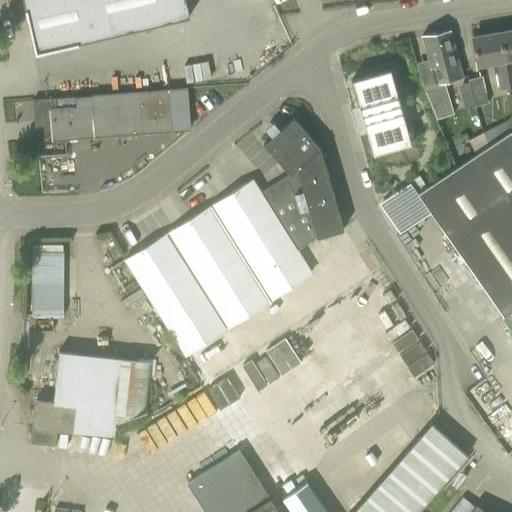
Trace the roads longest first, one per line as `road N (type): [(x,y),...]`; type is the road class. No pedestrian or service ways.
road 1 (unknown): [(0,465),(82,464),(239,372),(336,286),(354,241),(355,204)]
road 2 (residential): [(313,54),(131,200),(78,215),(0,220)]
road 3 (residential): [(467,378),(355,204),(313,54)]
road 4 (residential): [(313,54),(363,27),(511,1)]
